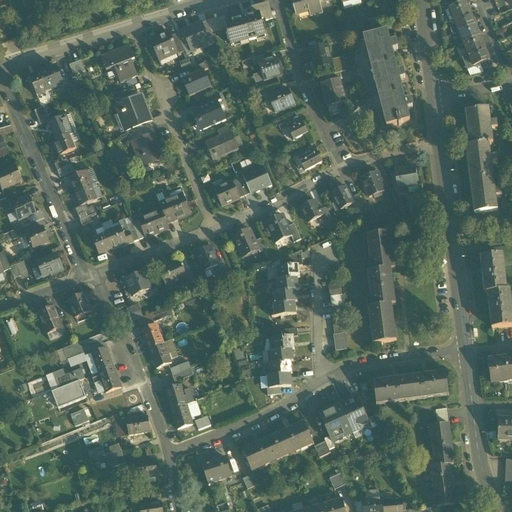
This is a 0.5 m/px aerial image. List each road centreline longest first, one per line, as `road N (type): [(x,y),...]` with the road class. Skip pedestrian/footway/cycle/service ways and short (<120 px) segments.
road 1 (residential): [(85,277),(0,69)]
road 2 (residential): [(209,3),(0,63)]
road 3 (residential): [(465,353),(437,140)]
road 4 (residential): [(276,0),(300,81),(344,166)]
road 5 (residential): [(169,453),(287,408),(321,373)]
road 6 (residential): [(501,511),(483,478),(465,353)]
road 7 (residential): [(214,230),(152,79)]
road 8 (residential): [(321,373),(465,353)]
road 9 (residential): [(344,166),(214,230)]
road 10 (residential): [(214,230),(96,274)]
road 11 (residential): [(169,453),(122,337)]
road 12 (residential): [(321,373),(316,282),(328,251)]
